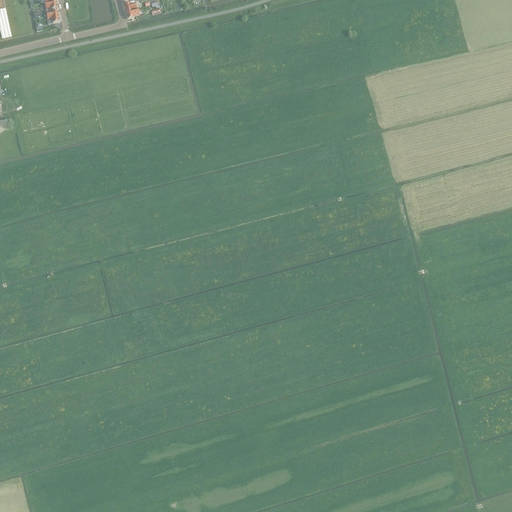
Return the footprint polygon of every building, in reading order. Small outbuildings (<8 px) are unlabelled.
[(59,12),(57,2),(45,4),(47,14),(59,12)] [(126,13),(137,10),(136,4),(131,6),(130,2),(123,4),(126,13)] [(0,28),(3,40),(12,38),(6,10),(0,10),(0,28)] [(138,10),(137,10),(126,13),(128,21),(134,19),(134,18),(140,16),(138,10)] [(59,12),(47,14),(48,21),(52,20),(53,24),(60,23),(59,12)]
